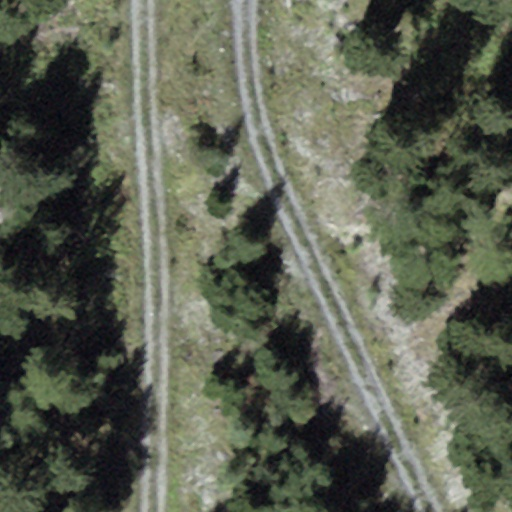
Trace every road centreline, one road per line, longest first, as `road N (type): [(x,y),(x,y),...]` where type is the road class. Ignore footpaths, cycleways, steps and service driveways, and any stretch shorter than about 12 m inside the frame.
road 1 (track): [(236,0),(273,166),(443,511)]
road 2 (track): [(155,511),(162,326),(145,0)]
